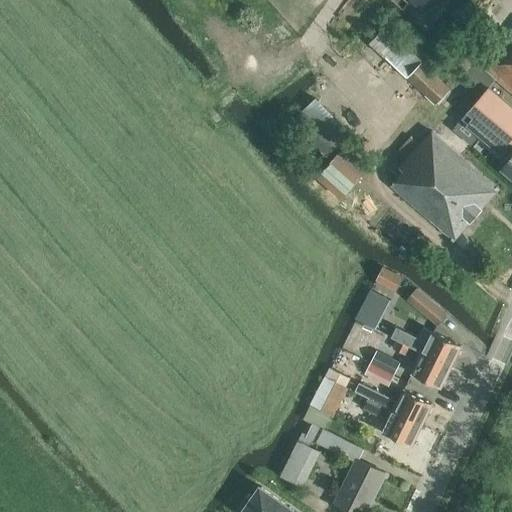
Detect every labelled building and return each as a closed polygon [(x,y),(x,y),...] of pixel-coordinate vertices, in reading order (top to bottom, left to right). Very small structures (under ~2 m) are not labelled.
[(372,43),(435,104),(449,89),(387,28),(372,43)] [(511,36),(485,68),(511,91),(511,36)] [(462,118),(506,156),(511,149),(511,106),(488,87),(462,118)] [(292,121),(325,156),(349,134),(316,98),(292,121)] [(392,185),(455,239),(499,189),(460,155),(468,145),(442,122),(433,132),(432,131),(420,144),(413,138),(403,151),(409,157),(400,168),(403,171),(392,185)] [(318,176),(342,197),(368,166),(345,145),(318,176)] [(511,157),(503,168),(511,176),(511,157)] [(377,279),(396,290),(401,281),(403,277),(383,267),(377,279)] [(438,324),(447,314),(427,297),(417,288),(415,289),(411,294),(412,302),(438,324)] [(391,337),(397,340),(451,367),(462,346),(423,326),(418,337),(396,326),(391,337)] [(451,367),(397,340),(393,348),(418,360),(412,373),(441,388),(451,367)] [(398,362),(376,351),(371,363),(392,373),(398,362)] [(370,363),(365,374),(387,385),(392,374),(370,363)] [(370,398),(369,398),(423,425),(433,404),(405,390),(399,402),(360,383),(356,392),(370,398)] [(330,397),(321,392),(313,405),(328,413),(333,402),(330,397)] [(423,425),(369,398),(364,409),(389,421),(384,432),(412,446),(423,425)] [(332,416),(312,406),(304,419),(313,424),(326,430),(332,416)] [(326,430),(313,424),(307,434),(314,437),(358,459),(363,449),(326,430)] [(281,476),(305,488),(322,451),(310,445),(314,437),(307,434),(303,432),(281,476)] [(358,459),(334,506),(346,511),(365,511),(385,473),(358,459)] [(245,509),(245,510),(243,511),(244,511),(298,511),(264,488),(264,487),(261,486),(260,488),(245,509)]
